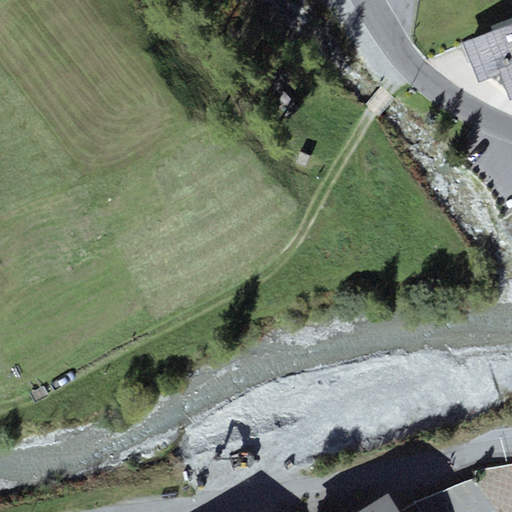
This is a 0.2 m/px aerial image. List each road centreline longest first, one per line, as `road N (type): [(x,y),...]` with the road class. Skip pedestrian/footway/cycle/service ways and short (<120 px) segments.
road 1 (track): [(0,403),(263,270),(294,240),(370,114)]
road 2 (unclassified): [(148,511),(511,447)]
road 3 (residential): [(364,0),(446,93),(511,124)]
